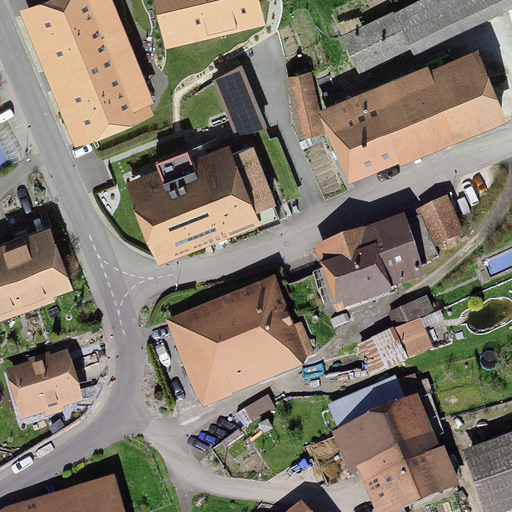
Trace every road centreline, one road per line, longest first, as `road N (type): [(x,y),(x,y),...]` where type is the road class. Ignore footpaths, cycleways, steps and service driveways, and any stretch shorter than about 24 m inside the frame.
road 1 (residential): [(112,288),(319,231),(431,172),(511,141)]
road 2 (residential): [(0,26),(112,288)]
road 3 (residential): [(114,411),(143,424),(205,482),(297,499),(323,511)]
road 4 (residential): [(114,411),(86,441),(0,497)]
road 5 (residential): [(112,288),(128,364),(114,411)]
